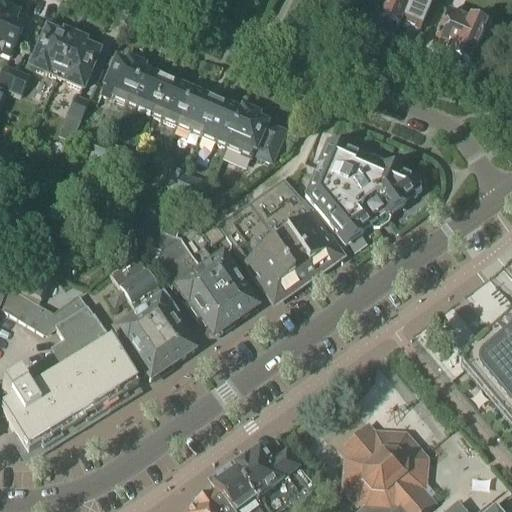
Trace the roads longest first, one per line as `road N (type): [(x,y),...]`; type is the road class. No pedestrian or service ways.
road 1 (tertiary): [(494,201),(116,472),(53,499),(0,501)]
road 2 (residential): [(146,0),(452,132),(494,201)]
